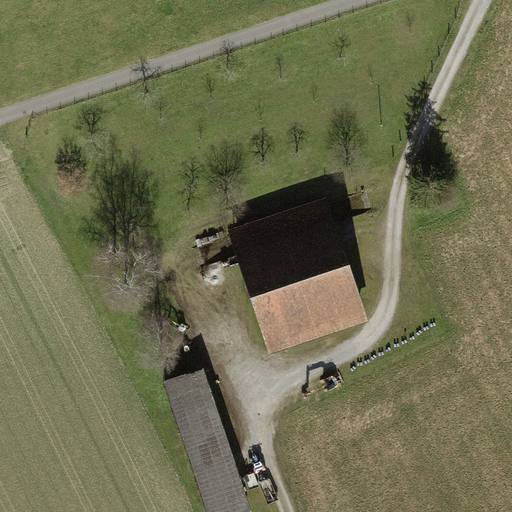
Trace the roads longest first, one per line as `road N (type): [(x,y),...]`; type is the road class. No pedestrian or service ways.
road 1 (track): [(290,511),(266,441),(267,403),(334,362),(380,321),(410,147),(482,0)]
road 2 (track): [(0,115),(353,0)]
